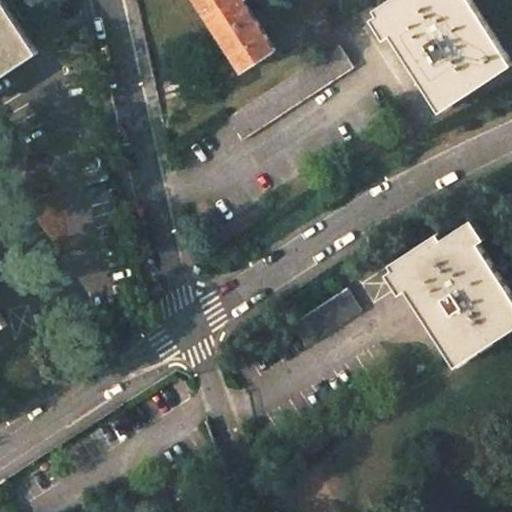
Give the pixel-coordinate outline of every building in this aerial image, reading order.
[(200,0),(245,69),(256,62),(276,49),(275,47),(272,43),(244,0),(200,0)] [(244,0),(272,43),(292,21),(269,0),(244,0)] [(389,0),(375,9),(438,104),(466,85),(469,90),(478,84),(476,80),(510,58),(471,0),(389,0)] [(0,77),(2,76),(0,73),(0,69),(30,50),(0,5),(0,77)] [(339,44),(228,118),(229,119),(242,140),(354,67),(339,44)] [(425,241),(391,263),(453,358),(482,340),(485,344),(494,338),(491,334),(511,320),(511,290),(504,279),(497,269),(467,223),(434,244),(430,238),(425,241)] [(347,287),(291,324),(292,325),(306,347),(362,310),(347,287)] [(178,477),(193,500),(211,489),(196,465),(178,477)]
